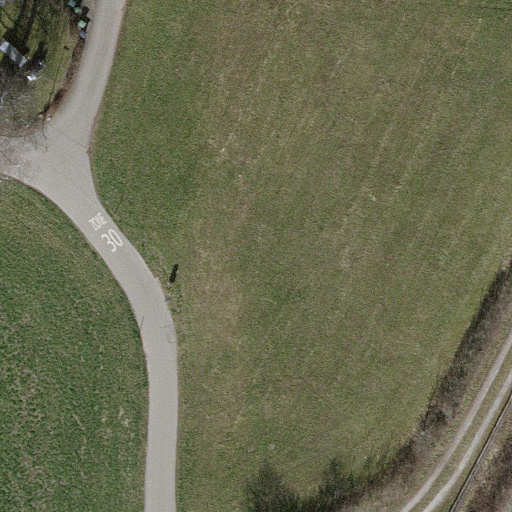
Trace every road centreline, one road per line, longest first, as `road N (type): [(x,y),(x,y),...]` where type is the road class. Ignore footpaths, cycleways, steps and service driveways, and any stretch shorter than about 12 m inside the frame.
road 1 (residential): [(51,181),(109,239),(151,309),(163,363),(163,511)]
road 2 (residential): [(51,181),(114,0)]
road 3 (track): [(417,511),(452,468),(511,358)]
